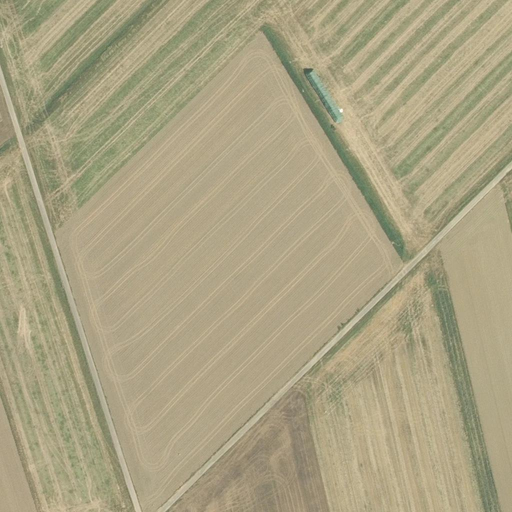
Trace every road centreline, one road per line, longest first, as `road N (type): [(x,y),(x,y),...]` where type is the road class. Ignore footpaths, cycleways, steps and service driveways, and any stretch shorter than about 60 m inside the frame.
road 1 (track): [(511,173),(160,511)]
road 2 (track): [(0,72),(139,511)]
